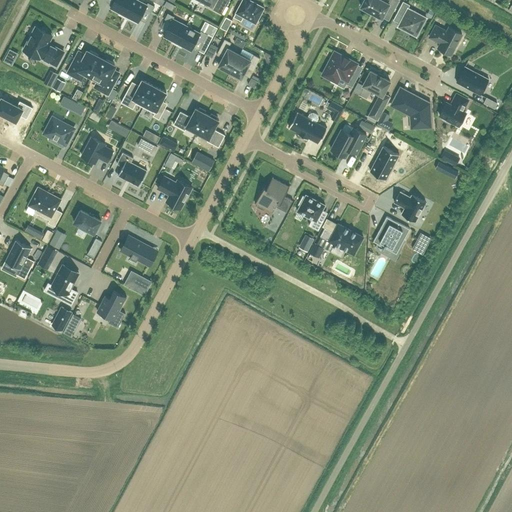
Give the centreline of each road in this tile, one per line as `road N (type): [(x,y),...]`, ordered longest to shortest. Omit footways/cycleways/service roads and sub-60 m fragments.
road 1 (unclassified): [(314,511),(511,154)]
road 2 (residential): [(0,363),(92,372),(114,366),(132,351),(191,239)]
road 3 (residential): [(259,112),(76,14)]
road 4 (residential): [(291,161),(297,156),(372,195),(365,209),(290,169)]
road 5 (residential): [(358,39),(363,32),(437,72),(431,84),(358,47)]
